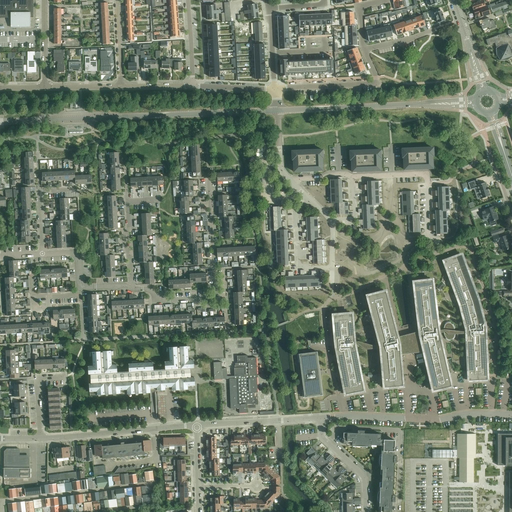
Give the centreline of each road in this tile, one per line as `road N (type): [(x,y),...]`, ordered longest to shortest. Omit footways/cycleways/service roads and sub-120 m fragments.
road 1 (tertiary): [(0,122),(277,111)]
road 2 (residential): [(511,414),(320,418)]
road 3 (residential): [(216,298),(206,139)]
road 4 (residential): [(196,425),(41,438)]
road 5 (residential): [(309,199),(295,212),(299,266),(332,268),(330,221)]
road 6 (tertiary): [(277,111),(425,104)]
road 7 (residential): [(274,89),(377,83),(364,49)]
road 8 (residential): [(320,418),(196,425)]
